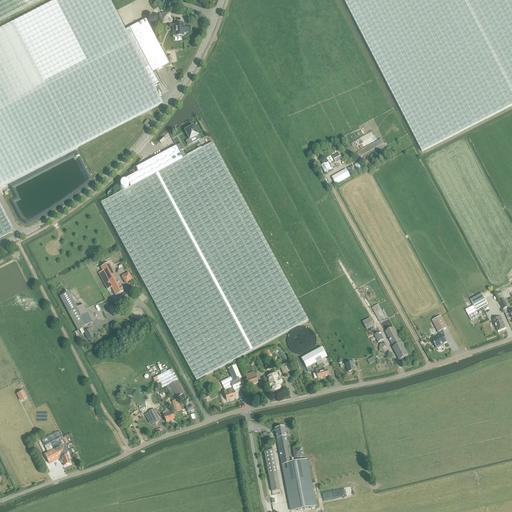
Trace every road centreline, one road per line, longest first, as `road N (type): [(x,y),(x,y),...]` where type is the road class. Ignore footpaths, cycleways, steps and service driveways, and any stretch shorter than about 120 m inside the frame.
road 1 (unclassified): [(215,15),(173,98),(129,153),(85,193),(0,246)]
road 2 (unclassified): [(511,339),(403,376),(245,410)]
road 3 (unclassified): [(245,410),(0,503)]
